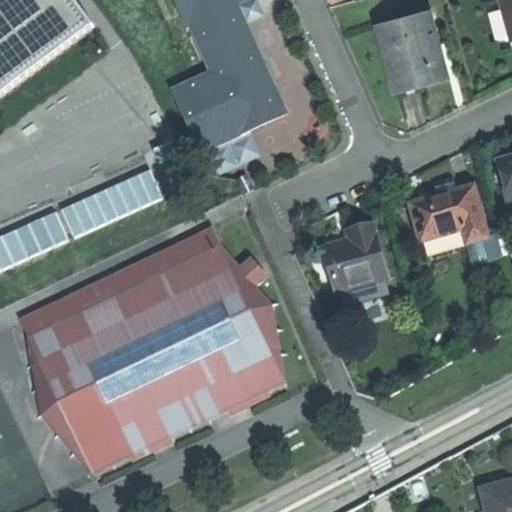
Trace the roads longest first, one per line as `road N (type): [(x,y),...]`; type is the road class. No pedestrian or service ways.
road 1 (secondary): [(511,391),(279,511)]
road 2 (residential): [(381,164),(306,0)]
road 3 (residential): [(381,164),(511,106)]
road 4 (residential): [(265,215),(381,164)]
